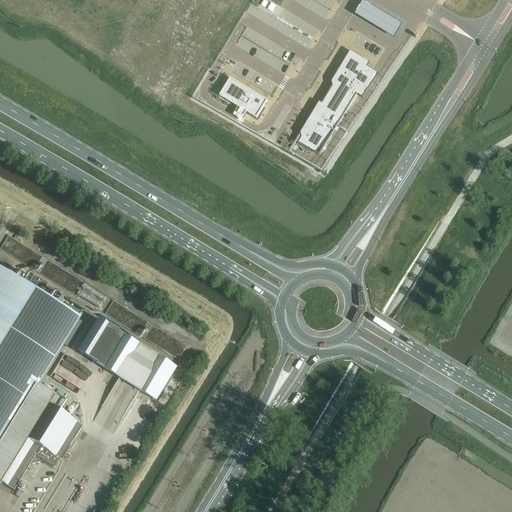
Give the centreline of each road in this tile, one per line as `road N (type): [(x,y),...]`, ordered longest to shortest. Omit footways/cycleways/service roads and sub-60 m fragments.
road 1 (primary): [(257,255),(0,103)]
road 2 (primary): [(0,130),(243,277)]
road 3 (primary): [(378,358),(511,438)]
road 4 (tertiary): [(450,103),(378,219)]
road 5 (tertiary): [(205,511),(270,400)]
road 6 (primary): [(511,408),(404,342)]
